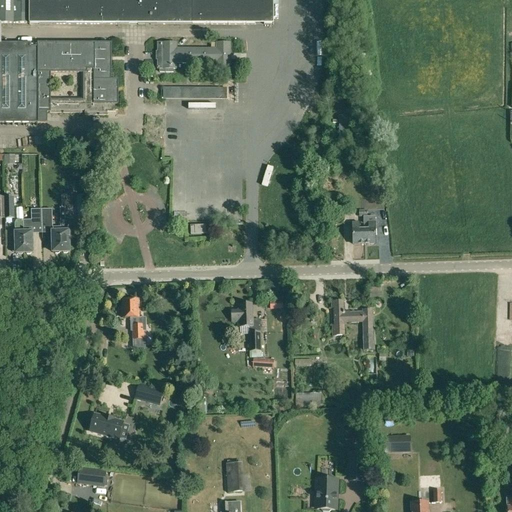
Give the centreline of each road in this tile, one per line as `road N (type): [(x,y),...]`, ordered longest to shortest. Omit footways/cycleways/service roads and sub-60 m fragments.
road 1 (tertiary): [(99,277),(511,265)]
road 2 (unknown): [(256,272),(252,164),(285,30)]
road 3 (unclassified): [(35,511),(99,277)]
road 4 (unknown): [(285,30),(134,31)]
road 5 (unknown): [(123,127),(149,275)]
road 6 (unknown): [(123,127),(0,133)]
road 7 (unknown): [(134,31),(11,31)]
